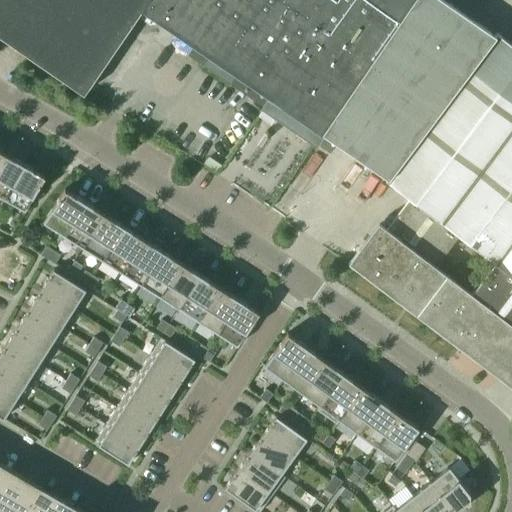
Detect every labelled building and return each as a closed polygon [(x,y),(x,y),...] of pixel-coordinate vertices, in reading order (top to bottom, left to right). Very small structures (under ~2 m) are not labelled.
[(0,0),(0,34),(6,39),(9,41),(22,50),(24,52),(27,53),(84,93),(87,89),(142,8),(147,0),(0,0)] [(511,44),(497,33),(495,34),(445,0),(147,0),(142,8),(193,44),(187,52),(264,105),(272,110),(331,150),(338,141),(389,177),(388,180),(412,198),(386,231),(378,225),(353,258),(351,260),(411,306),(473,352),(495,369),(511,381),(511,44)] [(25,164),(5,152),(0,161),(0,195),(5,199),(25,164)] [(25,164),(5,199),(25,210),(45,175),(25,164)] [(43,221),(63,234),(84,200),(65,187),(43,221)] [(82,246),(104,212),(84,200),(63,234),(82,246)] [(101,258),(123,224),(104,212),(82,246),(101,258)] [(121,271),(142,237),(133,231),(123,224),(101,258),(121,271)] [(140,283),(162,249),(142,237),(121,271),(140,283)] [(46,245),(41,254),(48,259),(54,250),(46,245)] [(160,295),(181,261),(162,249),(140,283),(160,295)] [(61,254),(54,250),(48,259),(55,263),(61,254)] [(160,295),(179,308),(201,274),(181,261),(160,295)] [(54,268),(42,287),(74,307),(86,289),(80,285),(54,268)] [(79,278),(86,283),(92,274),(85,269),(79,278)] [(86,283),(94,288),(99,279),(92,274),(86,283)] [(201,274),(179,308),(198,320),(220,286),(201,274)] [(198,320),(218,333),(239,298),(220,286),(198,320)] [(30,305),(62,326),(74,307),(42,287),(30,305)] [(117,309),(122,312),(127,303),(120,298),(115,307),(117,309)] [(218,333),(237,345),(259,311),(239,298),(218,333)] [(122,312),(126,315),(129,316),(135,307),(127,303),(122,312)] [(18,324),(50,344),(62,326),(30,305),(18,324)] [(122,321),(126,315),(122,312),(117,309),(113,315),(122,321)] [(163,332),(169,323),(162,318),(156,327),(163,332)] [(176,327),(169,323),(163,332),(171,336),(176,327)] [(18,324),(7,342),(39,363),(50,344),(18,324)] [(119,325),(115,333),(124,338),(128,331),(119,325)] [(287,329),(262,362),(282,376),(306,343),(287,329)] [(119,346),(124,338),(115,333),(110,340),(119,346)] [(89,343),(98,349),(103,342),(94,336),(89,343)] [(161,337),(150,354),(184,376),(195,358),(161,337)] [(0,363),(27,381),(39,363),(7,342),(0,352),(0,363)] [(98,349),(89,343),(85,350),(94,356),(98,349)] [(195,352),(202,356),(208,348),(201,343),(195,352)] [(325,357),(306,343),(282,376),(300,390),(325,357)] [(215,352),(208,348),(202,356),(209,361),(215,352)] [(172,393),(184,376),(150,354),(139,372),(172,393)] [(325,357),(300,390),(319,404),(343,371),(325,357)] [(107,366),(98,360),(93,367),(102,373),(107,366)] [(0,389),(15,399),(27,381),(0,363),(0,389)] [(98,380),(102,373),(93,367),(89,374),(98,380)] [(343,371),(319,404),(338,417),(362,384),(343,371)] [(80,378),(71,372),(66,379),(75,385),(80,378)] [(128,389),(161,411),(172,393),(139,372),(128,389)] [(75,385),(66,379),(61,387),(71,392),(75,385)] [(362,384),(338,417),(356,431),(380,398),(362,384)] [(264,386),(258,395),(265,400),(271,391),(264,386)] [(0,389),(0,415),(4,418),(15,399),(0,389)] [(150,428),(161,411),(128,389),(116,406),(150,428)] [(76,394),(71,401),(80,407),(85,400),(76,394)] [(380,398),(356,431),(375,444),(399,411),(380,398)] [(283,400),(277,409),(283,413),(290,405),(283,400)] [(76,414),(80,407),(71,401),(67,409),(76,414)] [(290,405),(283,413),(290,418),(296,409),(290,405)] [(139,445),(150,428),(116,406),(105,424),(139,445)] [(43,416),(52,422),(56,415),(47,409),(43,416)] [(399,411),(375,444),(394,458),(418,425),(399,411)] [(276,415),(263,433),(294,455),(307,437),(276,415)] [(47,429),(52,422),(43,416),(38,423),(47,429)] [(94,441),(128,463),(139,445),(105,424),(94,441)] [(321,427),(314,436),(321,440),(327,432),(321,427)] [(327,432),(321,440),(327,445),(333,436),(327,432)] [(281,472),(294,455),(263,433),(251,450),(281,472)] [(415,440),(406,454),(414,460),(416,461),(425,447),(415,440)] [(285,475),(281,472),(251,450),(238,468),(272,493),(285,475)] [(414,460),(406,454),(396,467),(405,473),(414,460)] [(355,459),(348,467),(355,472),(361,463),(355,459)] [(2,463),(1,463),(0,464),(0,509),(0,510),(21,474),(12,469),(2,463)] [(368,468),(361,463),(355,472),(361,477),(368,468)] [(449,466),(430,480),(455,511),(470,501),(470,478),(459,478),(449,466)] [(272,493),(238,468),(224,487),(259,511),(272,493)] [(346,476),(355,482),(359,476),(351,470),(346,476)] [(387,479),(395,486),(400,479),(392,473),(387,479)] [(25,511),(41,485),(40,485),(30,479),(21,474),(0,510),(4,511),(25,511)] [(329,481),(338,487),(342,480),(334,474),(329,481)] [(426,511),(455,511),(430,480),(412,495),(426,511)] [(338,487),(329,481),(324,488),(333,494),(338,487)] [(51,491),(42,486),(41,485),(25,511),(50,511),(60,496),(51,491)] [(344,487),(340,493),(348,499),(353,493),(344,487)] [(426,511),(412,495),(395,509),(397,511),(426,511)] [(50,511),(75,511),(78,507),(77,507),(68,501),(60,496),(50,511)]
